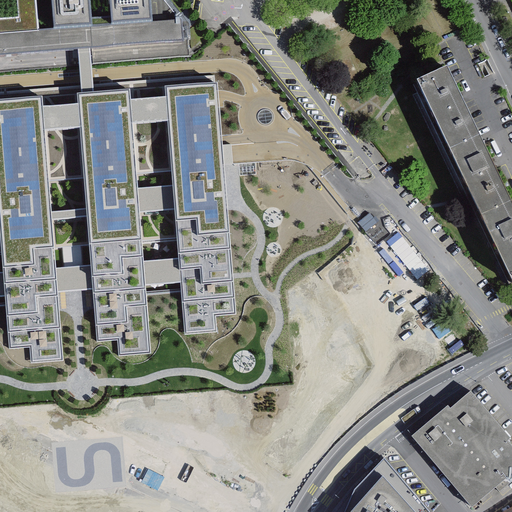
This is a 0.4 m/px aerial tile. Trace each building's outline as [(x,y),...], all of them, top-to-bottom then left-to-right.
[(0,0),(0,56),(181,45),(181,23),(38,32),(34,0),(0,0)] [(51,0),(54,29),(153,22),(150,0),(51,0)] [(446,68),(416,82),(511,282),(511,207),(496,173),(459,97),(446,68)] [(177,242),(185,335),(216,332),(215,316),(236,314),(222,140),(219,95),(218,87),(165,91),(174,209),(177,242)] [(89,249),(97,341),(119,339),(120,359),(151,356),(141,245),(138,212),(128,92),(76,96),(87,214),(89,249)] [(32,364),(65,361),(56,251),(53,217),(43,99),(0,102),(0,211),(0,218),(3,256),(11,347),(30,346),(32,364)] [(138,212),(141,245),(177,242),(174,209),(138,212)] [(53,217),(56,251),(89,249),(87,214),(53,217)] [(352,306),(366,300),(348,262),(334,269),(352,306)] [(511,437),(473,392),(416,440),(476,511),(482,511),(511,487),(511,437)] [(29,425),(23,439),(87,464),(93,450),(29,425)] [(110,447),(114,433),(86,426),(82,440),(110,447)] [(114,451),(135,462),(138,456),(147,461),(160,467),(163,461),(120,439),(114,451)] [(98,455),(92,467),(152,496),(158,483),(98,455)] [(428,511),(421,502),(384,459),(354,490),(344,511),(428,511)] [(373,462),(371,460),(364,467),(366,470),(373,462)]
